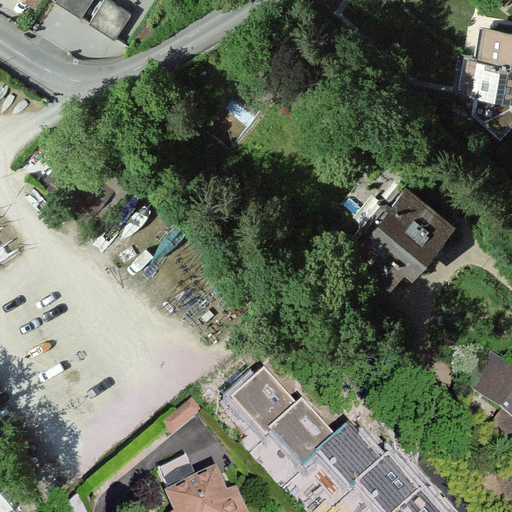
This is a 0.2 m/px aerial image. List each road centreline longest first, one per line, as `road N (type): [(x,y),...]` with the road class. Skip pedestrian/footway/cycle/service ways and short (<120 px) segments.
road 1 (unknown): [(123,339),(131,378),(107,425),(67,430),(43,418),(20,387),(10,322),(21,284),(56,243)]
road 2 (residential): [(249,0),(106,80),(63,78),(0,42)]
road 3 (unknown): [(52,113),(20,136),(10,178),(123,339)]
